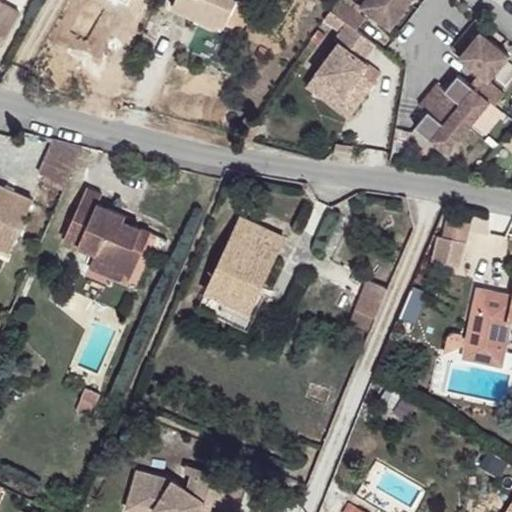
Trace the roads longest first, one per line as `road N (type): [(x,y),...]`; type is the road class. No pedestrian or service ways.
road 1 (residential): [(0,99),(511,198)]
road 2 (track): [(311,511),(448,185)]
